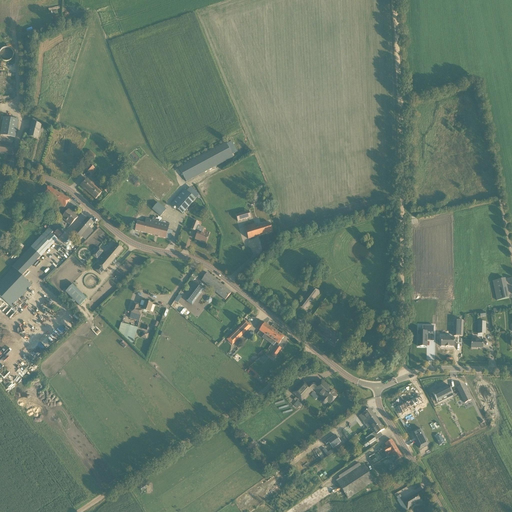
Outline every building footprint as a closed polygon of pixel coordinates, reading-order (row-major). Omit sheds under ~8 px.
[(13,51),(3,47),(0,54),(0,58),(9,62),(13,51)] [(0,132),(0,135),(2,136),(12,138),(15,138),(18,120),(3,117),(0,132)] [(31,122),(27,137),(37,140),(41,125),(37,124),(38,121),(32,119),(31,122)] [(2,144),(2,141),(0,141),(0,153),(12,155),(13,146),(2,144)] [(225,142),(178,167),(186,182),(233,157),(232,155),(226,144),(225,142)] [(87,154),(92,159),(95,156),(90,151),(87,154)] [(95,170),(90,166),(85,170),(90,175),(95,170)] [(80,186),(95,200),(102,193),(87,179),(80,186)] [(102,190),(107,194),(110,190),(105,185),(102,190)] [(57,208),(61,211),(70,200),(48,187),(45,191),(40,201),(44,203),(47,198),(59,205),(57,208)] [(171,204),(182,215),(195,200),(195,199),(199,195),(190,187),(186,191),(184,189),(171,204)] [(152,210),(160,217),(166,210),(158,203),(152,210)] [(61,218),(70,226),(78,218),(69,210),(61,218)] [(235,215),(238,222),(250,218),(248,211),(235,215)] [(87,218),(72,235),(79,241),(85,233),(89,236),(93,231),(89,229),(94,224),(87,218)] [(137,222),(136,226),(135,231),(166,239),(166,238),(170,239),(172,231),(168,230),(169,224),(145,218),(144,224),(137,222)] [(197,226),(199,223),(194,221),(191,230),(198,233),(195,240),(205,244),(208,236),(202,233),(204,229),(197,226)] [(244,227),(247,235),(248,239),(272,232),(270,223),(255,228),(254,224),(244,227)] [(49,229),(30,248),(40,258),(57,240),(51,235),(53,233),(49,229)] [(105,247),(109,250),(115,243),(112,240),(105,247)] [(97,265),(93,269),(100,275),(104,271),(123,249),(116,243),(106,254),(97,265)] [(92,255),(97,260),(99,258),(103,252),(98,247),(96,250),(94,252),(92,255)] [(30,248),(12,268),(22,277),(40,258),(30,248)] [(22,277),(12,268),(0,280),(0,297),(11,308),(31,286),(22,277)] [(201,281),(225,301),(231,293),(207,273),(201,281)] [(194,276),(187,286),(191,289),(199,279),(194,276)] [(492,281),(497,301),(509,298),(505,279),(492,281)] [(65,292),(79,306),(86,299),(72,285),(65,292)] [(186,301),(192,305),(204,289),(198,285),(186,301)] [(301,304),(299,306),(304,310),(306,308),(307,308),(317,295),(311,290),(301,304)] [(434,300),(429,300),(429,304),(425,304),(425,310),(428,310),(434,310),(434,300)] [(150,313),(152,304),(141,301),(140,306),(139,305),(134,303),(129,319),(139,322),(142,310),(143,312),(145,312),(146,312),(150,313)] [(328,329),(330,327),(319,318),(312,327),(334,346),(340,339),(328,329)] [(245,321),(229,337),(235,343),(251,327),(245,321)] [(261,321),(256,329),(273,341),(271,344),(273,346),(275,343),(278,345),(284,337),(261,321)] [(454,321),(453,337),(462,337),(463,321),(454,321)] [(477,334),(486,334),(486,322),(477,322),(477,334)] [(133,340),(137,328),(120,323),(117,335),(133,340)] [(419,333),(419,347),(427,347),(427,336),(434,336),(434,326),(423,326),(423,333),(419,333)] [(441,338),(441,347),(445,347),(445,348),(450,348),(454,348),(454,339),(441,338)] [(471,340),(471,348),(477,348),(477,349),(482,349),(482,344),(482,340),(471,340)] [(271,355),(275,358),(281,348),(277,346),(271,355)] [(254,379),(258,375),(250,368),(246,372),(254,379)] [(321,402),(321,403),(322,403),(322,404),(323,404),(324,405),(325,405),(325,404),(326,404),(328,402),(330,404),(337,397),(330,390),(331,389),(321,380),(317,385),(315,383),(314,383),(314,382),(313,382),(312,383),(311,383),(309,385),(309,386),(308,387),(302,381),(292,392),(302,402),(313,390),(323,399),(321,400),(321,401),(321,402)] [(433,393),(432,394),(436,402),(436,401),(436,400),(441,397),(442,399),(447,396),(452,394),(448,386),(433,393)] [(464,393),(459,396),(465,408),(470,405),(464,393)] [(420,396),(399,406),(402,413),(411,409),(410,407),(414,405),(415,407),(423,403),(420,396)] [(366,420),(362,422),(367,429),(369,427),(371,430),(372,429),(376,435),(384,430),(369,409),(362,414),(366,420)] [(420,429),(411,433),(414,439),(415,438),(417,442),(416,442),(419,449),(428,445),(423,434),(420,429)] [(329,443),(332,449),(341,443),(335,435),(324,442),(326,445),(329,443)] [(363,444),(365,448),(376,440),(373,436),(363,444)] [(435,438),(439,446),(444,443),(440,436),(435,438)] [(386,447),(368,457),(373,466),(387,458),(392,456),(395,462),(402,457),(391,440),(385,444),(386,447)] [(328,457),(334,452),(331,448),(325,454),(328,457)] [(387,467),(390,471),(397,467),(394,463),(387,467)] [(336,482),(348,499),(374,482),(362,464),(336,482)] [(416,494),(403,502),(407,510),(411,507),(411,506),(420,500),(416,494)]
